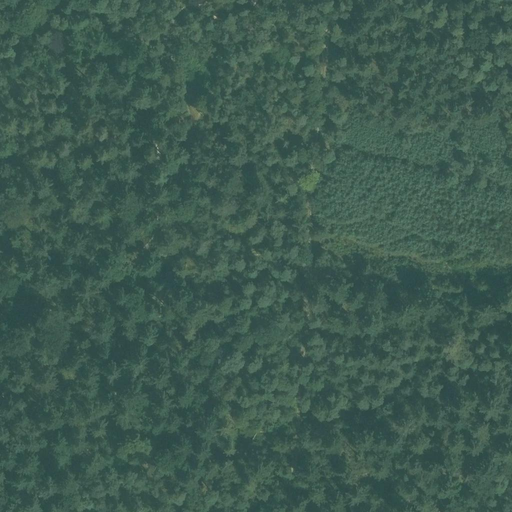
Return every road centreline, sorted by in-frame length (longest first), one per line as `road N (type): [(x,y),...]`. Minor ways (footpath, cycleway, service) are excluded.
road 1 (track): [(0,398),(229,253),(438,289),(511,290)]
road 2 (track): [(291,511),(309,403),(315,145),(330,0)]
road 3 (track): [(58,511),(125,435),(147,377),(193,118),(170,41)]
road 4 (track): [(271,0),(241,40),(18,25)]
road 5 (track): [(399,0),(459,34),(511,39)]
